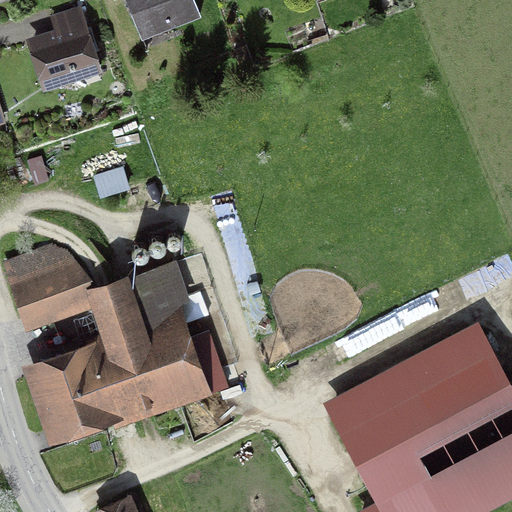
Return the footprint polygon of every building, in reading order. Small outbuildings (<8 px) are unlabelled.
[(126,0),(142,37),(202,13),(196,0),(126,0)] [(54,26),(26,35),(44,89),(103,70),(81,4),(50,15),(54,26)] [(246,43),(231,49),(241,71),(255,65),(246,43)] [(27,158),(35,183),(50,178),(41,153),(27,158)] [(100,195),(130,186),(123,165),(93,174),(100,195)] [(169,242),(174,245),(179,243),(182,238),(180,232),(174,230),(169,232),(167,237),(169,242)] [(151,247),(157,250),(164,248),(167,242),(165,236),(159,233),(152,235),(149,241),(151,247)] [(135,255),(141,257),(147,254),(149,248),(147,242),(140,240),(134,243),(132,249),(135,255)] [(23,362),(49,440),(113,418),(116,426),(228,386),(211,333),(195,337),(182,302),(191,298),(176,257),(130,272),(129,269),(95,281),(92,275),(68,247),(53,241),(3,260),(26,328),(93,305),(101,331),(85,336),(87,340),(23,362)] [(300,304),(311,303),(310,292),(299,292),(300,304)] [(323,399),(376,498),(353,510),(354,511),(483,511),(511,497),(511,380),(478,317),(323,399)] [(140,511),(131,491),(91,508),(92,511),(140,511)]
